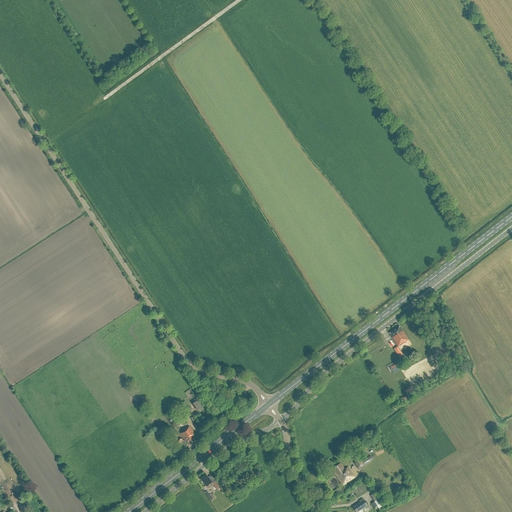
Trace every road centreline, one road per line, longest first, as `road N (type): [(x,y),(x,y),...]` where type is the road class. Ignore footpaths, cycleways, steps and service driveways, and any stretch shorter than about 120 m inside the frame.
road 1 (tertiary): [(267,404),(246,382),(207,375),(185,359),(0,74)]
road 2 (primary): [(267,404),(511,216)]
road 3 (unclassified): [(280,421),(321,375),(511,228)]
road 4 (track): [(44,143),(240,0)]
road 5 (primary): [(129,511),(267,404)]
road 6 (unclassified): [(144,511),(222,451),(280,421)]
